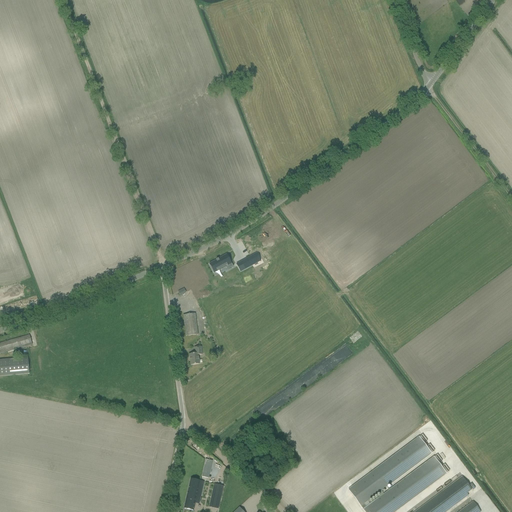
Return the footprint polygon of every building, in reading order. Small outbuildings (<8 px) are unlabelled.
[(256,254),(236,264),(240,272),(260,261),(256,254)] [(226,255),(209,264),(213,273),(225,267),(227,270),(233,267),(226,255)] [(187,282),(189,285),(208,275),(202,264),(177,277),(181,285),(187,282)] [(183,315),(186,336),(198,334),(195,314),(183,315)] [(255,341),(192,384),(201,397),(264,354),(261,350),(278,339),(268,326),(254,336),(252,332),(249,333),(255,341)] [(0,343),(0,353),(32,344),(29,335),(0,343)] [(189,355),(191,365),(199,364),(198,355),(202,355),(201,347),(195,348),(195,354),(189,355)] [(0,360),(0,376),(29,374),(28,358),(0,360)] [(432,455),(419,437),(348,490),(361,507),(432,455)] [(395,511),(446,474),(433,456),(363,510),(364,511),(395,511)] [(472,490),(462,477),(415,511),(446,511),(469,495),(467,493),(472,490)] [(184,509),(194,511),(195,503),(199,504),(199,502),(200,500),(204,482),(191,479),(184,509)] [(209,507),(218,509),(223,486),(214,484),(209,507)] [(480,511),(481,511),(473,502),(459,511),(480,511)]
